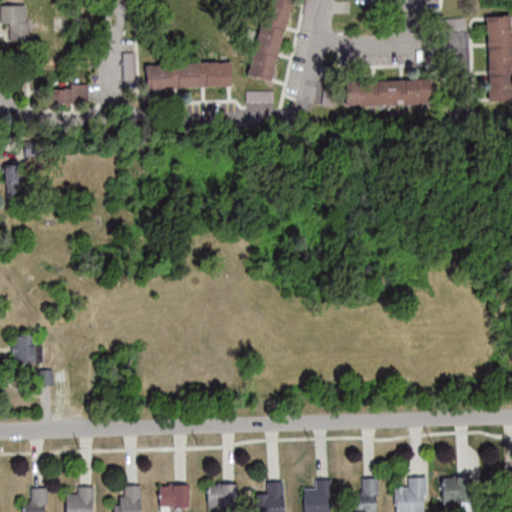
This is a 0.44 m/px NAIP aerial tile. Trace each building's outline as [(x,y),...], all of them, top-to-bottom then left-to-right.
[(273,81),(292,1),(288,0),(265,0),(248,75),(273,81)] [(306,0),(304,14),(314,15),(316,0),(306,0)] [(10,41),(29,41),(29,4),(0,4),(0,22),(10,23),(10,41)] [(487,99),(511,98),(511,41),(511,15),(486,16),(487,99)] [(124,78),(133,78),(133,52),(124,52),(124,78)] [(145,64),(146,89),(233,86),(232,62),(145,64)] [(431,79),(345,80),(346,106),(431,104),(431,79)] [(88,85),(52,85),(52,102),(88,102),(88,85)] [(273,102),(273,90),(246,89),(246,102),(273,102)] [(28,165),(6,165),(6,198),(28,198),(28,165)] [(37,334),(12,334),(12,363),(37,363),(37,334)] [(45,384),(53,384),(53,372),(45,372),(45,384)] [(425,511),(426,476),(406,476),(406,487),(395,487),(394,511),(425,511)] [(441,502),(470,502),(470,476),(441,476),(441,502)] [(378,477),(362,477),(362,488),(354,488),(354,511),(378,511),(378,477)] [(330,511),(330,478),(313,478),(313,489),(303,489),(303,511),(330,511)] [(256,511),(284,511),(284,481),(265,481),(265,493),(256,493),(256,511)] [(206,506),(237,506),(237,483),(206,483),(206,506)] [(188,511),(189,484),(159,484),(158,511),(188,511)] [(114,511),(141,511),(141,485),(123,485),(123,496),(114,496),(114,511)] [(65,511),(92,511),(93,486),(76,486),(76,494),(66,494),(65,511)] [(46,511),(46,487),(33,487),(33,500),(22,500),(22,511),(46,511)]
